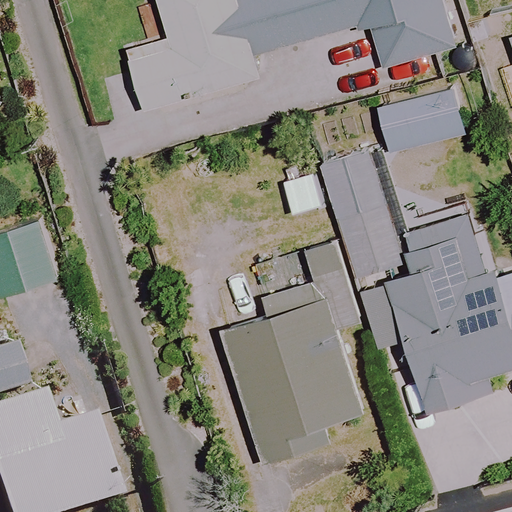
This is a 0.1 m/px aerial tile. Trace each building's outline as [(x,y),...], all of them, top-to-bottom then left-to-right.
[(260,75),(254,54),(353,25),(355,33),(369,29),(380,67),(453,47),(439,0),(157,0),(168,36),(125,48),(143,109),(260,75)] [(452,85),(373,107),(387,155),(465,134),(452,85)] [(383,276),(425,417),(500,394),(494,374),(511,368),(511,264),(498,268),(479,207),(404,229),(378,146),(317,165),(354,281),(411,263),(412,263),(382,272),(383,276)] [(322,206),(313,172),(282,180),(291,214),(322,206)] [(323,282),(260,301),(263,314),(221,327),(262,462),(334,440),(328,422),(362,412),(323,282)] [(0,393),(19,388),(7,348),(0,350),(0,393)] [(45,431),(34,396),(0,406),(0,511),(70,511),(108,500),(83,419),(45,431)]
